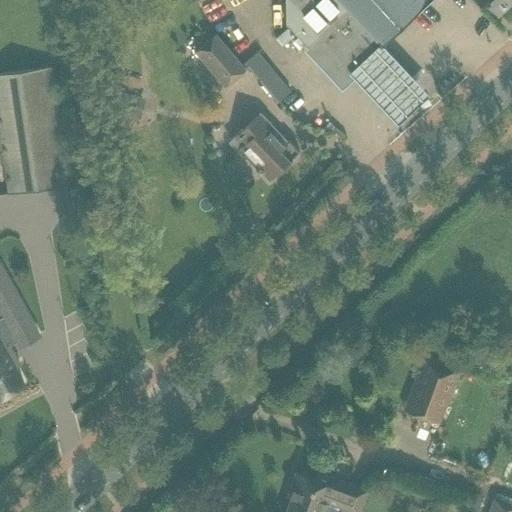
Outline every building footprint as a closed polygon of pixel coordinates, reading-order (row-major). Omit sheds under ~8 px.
[(430,0),(285,0),(285,1),(285,23),(341,83),(349,76),(381,47),(430,0)] [(511,0),(481,0),(497,16),(511,3),(511,4),(511,0)] [(195,53),(225,88),(246,72),(215,35),(195,53)] [(381,47),(349,76),(398,129),(429,99),(381,47)] [(260,49),(246,60),(279,101),(293,89),(260,49)] [(0,75),(0,148),(7,194),(67,186),(51,68),(0,75)] [(267,127),(271,123),(263,114),(243,133),(242,131),(232,140),(254,165),(268,179),(279,169),(279,170),(299,152),(288,141),(286,143),(277,133),(275,135),(267,127)] [(0,397),(24,385),(8,356),(13,353),(9,346),(18,341),(9,324),(27,314),(0,264),(0,315),(1,317),(0,317),(0,397)] [(404,411),(440,423),(459,369),(423,356),(404,411)] [(314,479),(295,472),(286,497),(290,498),(285,511),(336,511),(339,506),(354,511),(357,511),(366,489),(316,471),(314,479)] [(511,511),(511,504),(493,497),(487,511),(511,511)]
